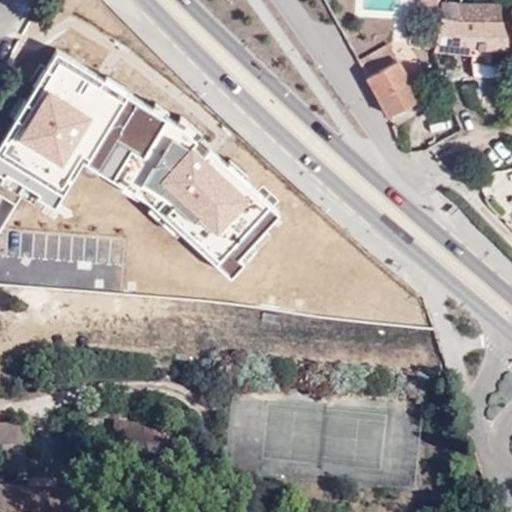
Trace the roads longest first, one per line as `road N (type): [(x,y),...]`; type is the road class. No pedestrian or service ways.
road 1 (primary): [(143,0),(511,343)]
road 2 (primary): [(511,296),(184,0)]
